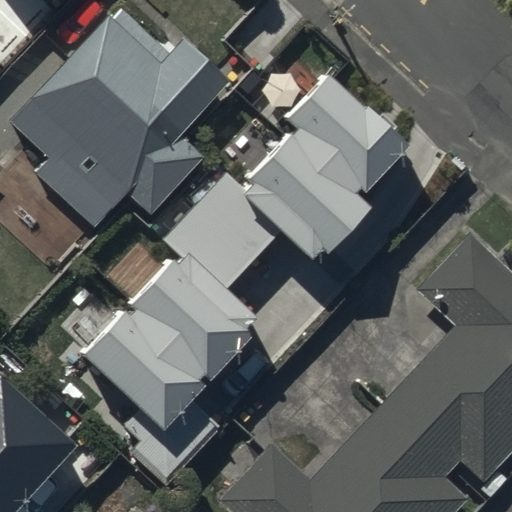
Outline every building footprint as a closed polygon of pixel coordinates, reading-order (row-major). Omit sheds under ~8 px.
[(222,66),(174,23),(153,47),(101,0),(98,0),(0,108),(0,109),(46,151),(35,163),(91,214),(122,180),(146,202),(199,144),(173,120),(222,66)] [(401,137),(319,63),(271,115),(280,122),(234,173),(241,179),(234,187),(301,247),(316,231),(325,239),(360,200),(346,188),(351,182),(356,187),(401,137)] [(511,439),(511,267),(465,224),(414,279),(454,317),(309,472),(268,434),(212,494),(232,511),(447,511),(468,490),(444,467),(460,449),(483,471),(511,439)] [(249,309),(179,245),(168,257),(161,251),(118,297),(124,303),(120,307),(114,302),(72,348),(154,423),(195,379),(188,373),(194,366),(202,372),(242,328),(237,323),(249,309)] [(0,375),(0,506),(66,435),(0,375)] [(159,511),(150,503),(141,511),(159,511)]
